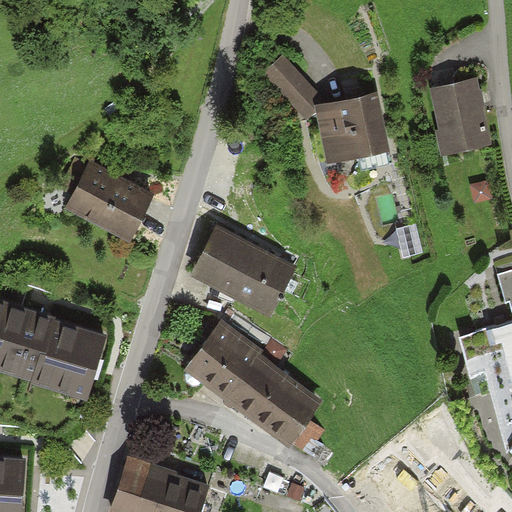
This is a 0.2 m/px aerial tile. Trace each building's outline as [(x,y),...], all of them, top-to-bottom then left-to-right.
[(266,75),(310,123),(318,122),(314,105),(326,103),(285,58),(266,75)] [(482,82),(433,89),(443,157),(492,150),(482,82)] [(391,155),(379,93),(326,103),(314,105),(318,122),(326,167),(391,155)] [(95,161),(68,209),(130,243),(157,195),(95,161)] [(220,223),(192,277),(273,320),(302,265),(220,223)] [(0,368),(90,397),(110,332),(0,298),(0,368)] [(222,323),(187,373),(294,447),(328,397),(222,323)] [(511,323),(462,338),(479,398),(493,394),(510,457),(511,457),(511,323)] [(25,511),(28,457),(0,455),(0,511),(25,511)] [(131,456),(111,511),(202,511),(212,484),(131,456)]
